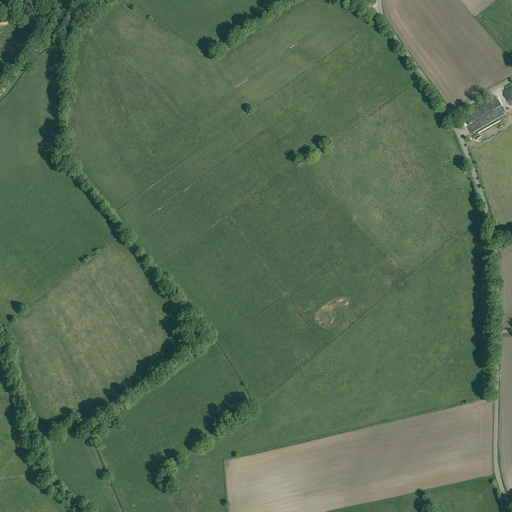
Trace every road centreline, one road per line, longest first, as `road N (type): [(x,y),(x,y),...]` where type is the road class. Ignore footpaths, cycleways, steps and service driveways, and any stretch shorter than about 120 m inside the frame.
road 1 (unclassified): [(378,13),(448,114),(489,222),(495,467),(510,511)]
road 2 (unclassified): [(0,93),(103,0)]
